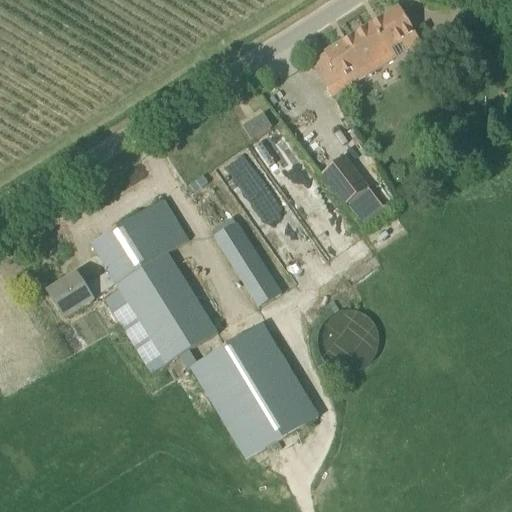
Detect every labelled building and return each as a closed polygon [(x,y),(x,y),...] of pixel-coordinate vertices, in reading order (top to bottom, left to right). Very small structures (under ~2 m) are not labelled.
[(399,8),(328,53),(349,87),(393,60),(387,51),(415,34),(399,8)] [(511,94),(502,94),(500,126),(511,127),(511,94)] [(264,117),(243,130),(251,143),(272,131),(264,117)] [(342,156),(320,173),(344,205),(367,188),(342,156)] [(220,335),(170,256),(189,244),(164,203),(163,202),(92,247),(108,274),(85,289),(77,277),(49,294),(65,321),(118,288),(122,295),(107,304),(153,376),(180,359),(190,353),(220,335)] [(281,295),(247,242),(237,226),(214,239),(258,310),(281,295)] [(199,368),(190,353),(180,359),(189,374),(191,372),(247,463),(320,419),(265,328),(199,368)]
